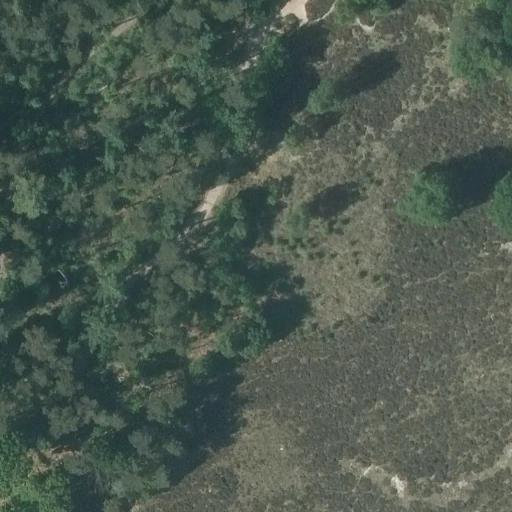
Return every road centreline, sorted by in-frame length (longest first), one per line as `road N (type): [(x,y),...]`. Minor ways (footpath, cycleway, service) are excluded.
road 1 (track): [(0,426),(70,373),(118,288),(199,212),(244,85),(251,46),(245,23),(289,0)]
road 2 (track): [(0,269),(6,160),(53,87),(147,0)]
